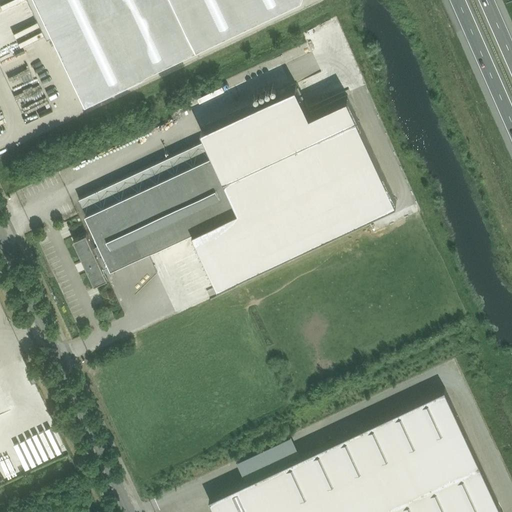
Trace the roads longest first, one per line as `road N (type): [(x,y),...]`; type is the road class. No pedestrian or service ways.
road 1 (tertiary): [(135,511),(0,217)]
road 2 (motorway): [(457,0),(511,122)]
